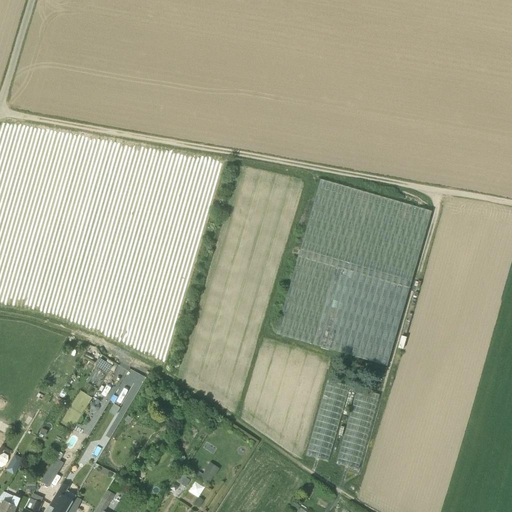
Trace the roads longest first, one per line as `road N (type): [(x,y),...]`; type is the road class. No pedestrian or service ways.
road 1 (track): [(0,114),(511,205)]
road 2 (track): [(367,511),(144,367),(61,328),(0,314)]
road 3 (track): [(442,193),(406,326)]
